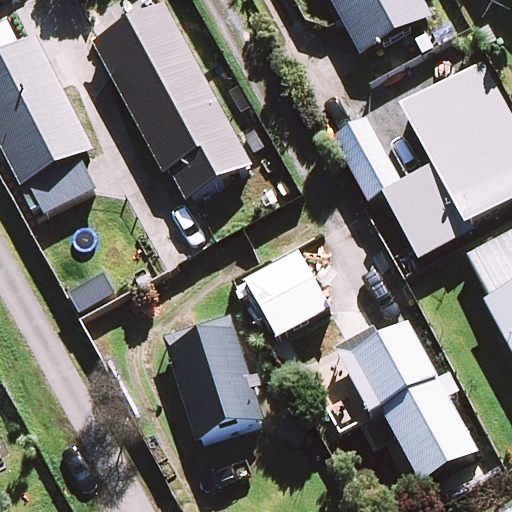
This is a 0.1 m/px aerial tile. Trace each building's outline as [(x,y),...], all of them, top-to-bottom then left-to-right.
[(437,33),(419,0),(330,0),(367,70),(437,33)] [(106,59),(173,190),(178,187),(242,155),(184,41),(149,59),(140,42),(106,59)] [(88,174),(103,167),(44,51),(0,73),(0,153),(27,206),(36,201),(88,174)] [(511,225),(511,120),(493,85),(408,129),(440,188),(411,203),(391,213),(425,278),(474,252),(471,247),(511,225)] [(391,213),(411,203),(375,136),(342,154),(378,220),(391,213)] [(242,155),(178,187),(194,217),(258,185),(242,155)] [(51,229),(103,203),(88,174),(36,201),(51,229)] [(511,305),(511,252),(476,272),(497,313),(511,305)] [(285,356),(337,327),(304,269),(252,299),(285,356)] [(491,317),(511,356),(511,305),(497,313),(491,317)] [(445,398),(415,344),(387,359),(380,346),(341,368),(378,434),(388,428),(429,501),(485,470),(455,416),(467,410),(457,391),(445,398)] [(272,436),(242,345),(174,368),(204,458),(272,436)]
